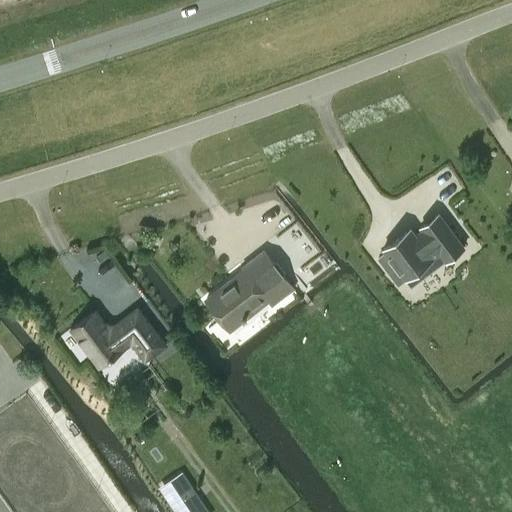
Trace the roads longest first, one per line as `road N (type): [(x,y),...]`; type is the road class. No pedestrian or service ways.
road 1 (unclassified): [(0,188),(183,134),(511,17)]
road 2 (secondary): [(0,79),(244,0)]
